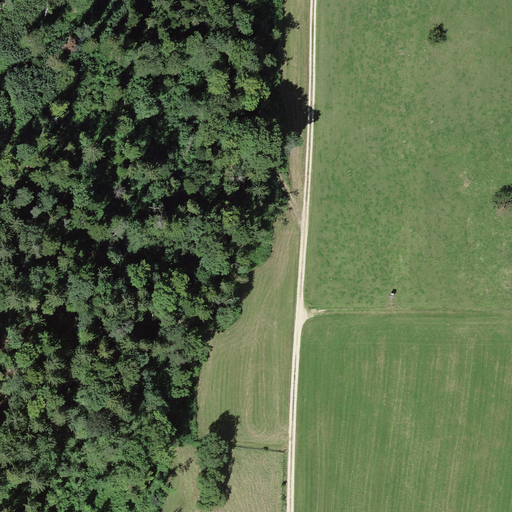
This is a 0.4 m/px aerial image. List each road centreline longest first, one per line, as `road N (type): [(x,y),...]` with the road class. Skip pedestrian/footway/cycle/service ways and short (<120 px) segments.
road 1 (track): [(312,0),(289,511)]
road 2 (track): [(304,223),(249,103),(232,0)]
road 3 (track): [(299,315),(455,310)]
